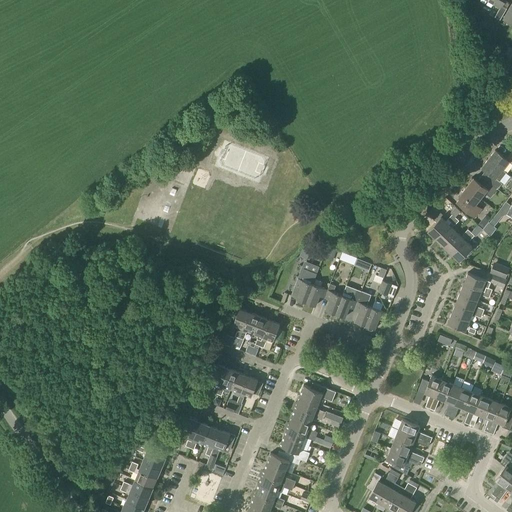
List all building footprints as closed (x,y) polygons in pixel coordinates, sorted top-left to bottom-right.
[(488,0),(500,7),(495,16),(500,19),(510,3),(505,0),(488,0)] [(511,8),(510,7),(503,19),(511,24),(511,8)] [(511,154),(510,153),(506,158),(496,150),(489,158),(503,169),(509,161),(511,163),(511,154)] [(503,170),(503,169),(489,158),(482,167),(493,176),(488,181),(498,188),(502,183),(500,181),(506,172),(503,170)] [(484,179),(481,183),(474,178),(466,188),(480,198),(485,193),(490,197),(497,188),(498,189),(498,188),(488,181),(484,179)] [(476,204),(480,198),(466,188),(459,197),(465,202),(461,207),(475,217),(481,209),(476,204)] [(502,216),(497,212),(489,222),(494,226),(502,216)] [(455,217),(452,214),(445,221),(441,217),(428,230),(436,238),(449,224),(455,217)] [(443,245),(457,232),(452,227),(459,221),(455,217),(449,224),(436,238),(443,245)] [(482,218),(478,223),(483,227),(487,222),(482,218)] [(451,253),(464,239),(457,232),(443,245),(451,253)] [(464,239),(451,253),(459,260),(472,247),(464,239)] [(337,250),(334,249),(329,247),(325,258),(332,261),(337,250)] [(311,252),(302,249),(300,255),(309,259),(311,252)] [(354,264),(354,265),(360,267),(363,260),(357,258),(354,264)] [(313,283),(320,267),(304,261),(298,278),(294,286),(291,296),(296,297),(295,298),(305,302),(313,283)] [(505,278),(510,267),(494,261),(489,272),(494,274),(505,278)] [(482,290),(491,293),(492,289),(483,286),(486,279),(468,272),(464,282),(482,290)] [(505,278),(494,274),(490,282),(504,287),(507,279),(505,278)] [(393,297),(398,286),(392,284),(382,280),(377,291),(388,295),(393,297)] [(491,293),(482,290),(464,282),(460,292),(477,300),(480,294),(489,298),(491,293)] [(327,289),(313,283),(305,302),(315,306),(319,295),(324,297),(327,289)] [(335,313),(342,295),(333,291),(336,285),(330,283),(327,289),(324,297),(329,299),(325,310),(335,313)] [(354,309),(361,291),(346,285),(342,295),(335,313),(345,317),(349,307),(354,309)] [(511,298),(511,295),(511,291),(510,291),(506,289),(503,296),(508,298),(508,297),(511,298)] [(365,325),(372,306),(367,304),(371,295),(361,291),(354,309),(359,311),(355,321),(365,325)] [(473,310),(477,300),(460,292),(456,302),(473,310)] [(469,320),(473,310),(456,302),(452,312),(469,320)] [(372,306),(365,325),(365,327),(366,329),(371,331),(373,330),(374,328),(375,328),(378,318),(384,320),(387,312),(372,306)] [(243,329),(250,312),(239,308),(233,325),(238,327),(235,336),(239,338),(240,338),(242,332),(243,329)] [(253,333),(260,316),(250,312),(243,329),(242,332),(240,338),(239,338),(236,346),(240,348),(246,333),(247,331),(253,333)] [(465,330),(469,320),(452,312),(447,323),(465,330)] [(259,346),(260,346),(260,344),(263,337),(270,320),(260,316),(253,333),(259,335),(255,344),(259,346)] [(260,344),(260,346),(264,347),(266,342),(267,339),(273,341),(275,335),(280,336),(283,330),(278,328),(280,324),(270,320),(263,337),(260,344)] [(464,352),(466,347),(466,346),(457,342),(454,348),(464,352)] [(476,352),(476,351),(467,347),(463,355),(472,359),(473,358),(476,352)] [(483,363),(486,356),(476,352),(473,358),(483,363)] [(496,360),(491,358),(486,356),(483,363),(492,367),(494,361),(495,360),(496,360)] [(494,361),(492,367),(491,370),(501,374),(502,372),(505,366),(494,361)] [(221,385),(227,368),(217,364),(210,381),(221,385)] [(511,375),(511,373),(511,368),(505,365),(505,366),(502,372),(511,375)] [(231,388),(237,372),(227,368),(221,385),(220,387),(217,394),(221,395),(223,391),(229,393),(231,388)] [(239,397),(247,375),(237,372),(231,388),(237,391),(235,395),(239,397)] [(239,397),(237,402),(241,403),(245,394),(251,396),(258,380),(247,375),(239,397)] [(442,379),(441,378),(432,375),(429,381),(423,379),(418,390),(425,392),(430,394),(425,406),(430,408),(442,379)] [(445,400),(452,383),(442,379),(430,408),(435,410),(440,398),(445,400)] [(299,395),(319,402),(321,397),(332,401),(336,391),(316,383),(314,388),(303,384),(299,395)] [(450,416),(462,387),(452,383),(445,400),(450,402),(445,414),(450,416)] [(465,408),(472,391),(462,387),(450,416),(454,418),(459,406),(465,408)] [(469,424),(481,394),(472,391),(465,408),(469,410),(464,422),(469,424)] [(484,415),(491,398),(481,394),(469,424),(474,426),(479,413),(484,415)] [(316,408),(319,402),(299,395),(295,405),(315,412),(324,416),(341,422),(343,418),(325,411),(325,412),(316,408)] [(489,432),(501,402),(491,398),(484,415),(489,418),(484,430),(489,432)] [(228,402),(225,409),(233,412),(236,405),(228,402)] [(501,402),(489,432),(493,434),(499,421),(503,423),(502,427),(510,430),(510,429),(511,430),(511,415),(508,413),(511,406),(501,402)] [(316,418),(322,420),(324,416),(315,412),(295,405),(291,415),(311,422),(313,417),(316,418)] [(308,428),(311,422),(291,415),(288,425),(307,432),(316,436),(317,432),(308,428)] [(193,439),(200,422),(189,418),(183,435),(193,439)] [(428,440),(430,441),(432,437),(430,436),(417,431),(420,425),(403,418),(398,428),(416,435),(428,440)] [(203,443),(210,426),(200,422),(193,439),(192,441),(189,448),(194,449),(197,440),(203,443)] [(316,436),(307,432),(288,425),(284,435),(303,442),(305,437),(314,440),(316,436)] [(206,465),(220,430),(210,426),(203,443),(209,445),(205,454),(210,456),(206,465)] [(428,440),(416,435),(398,428),(394,438),(412,445),(413,441),(426,445),(428,446),(430,441),(428,440)] [(229,451),(233,442),(227,440),(230,434),(220,430),(206,465),(213,468),(220,449),(223,451),(224,449),(229,451)] [(310,452),(300,449),(303,442),(284,435),(280,445),(286,448),(285,452),(284,453),(301,459),(306,461),(308,457),(310,452)] [(412,445),(394,438),(391,447),(408,455),(420,460),(423,461),(424,457),(409,451),(412,445)] [(324,439),(322,444),(331,447),(333,442),(324,439)] [(420,460),(408,455),(391,447),(386,457),(395,461),(393,466),(407,474),(409,467),(404,464),(405,460),(418,465),(420,460)] [(144,460),(161,467),(165,457),(148,450),(144,460)] [(299,464),(301,459),(284,453),(285,452),(279,450),(277,455),(270,452),(266,463),(285,470),(289,460),(299,464)] [(504,485),(511,474),(511,468),(509,466),(511,461),(511,452),(509,451),(501,462),(505,465),(496,478),(500,482),(492,493),(495,496),(494,498),(496,496),(504,485)] [(157,477),(161,467),(144,460),(139,470),(157,477)] [(283,476),(285,470),(266,463),(262,473),(294,485),(296,481),(292,480),(283,476)] [(378,501),(396,471),(391,469),(390,472),(383,483),(379,480),(381,476),(375,473),(367,487),(373,490),(369,496),(378,501)] [(153,487),(157,477),(139,470),(135,480),(153,487)] [(388,506),(400,485),(395,482),(400,474),(396,471),(378,501),(388,506)] [(262,473),(258,483),(277,490),(282,492),(284,486),(289,488),(292,490),(294,485),(262,473)] [(511,490),(511,474),(504,485),(496,496),(494,498),(493,500),(498,503),(508,488),(511,490)] [(397,511),(414,482),(410,479),(405,488),(400,485),(388,506),(397,511)] [(149,497),(153,487),(135,480),(133,485),(124,481),(122,486),(131,490),(149,497)] [(414,482),(397,511),(409,511),(410,510),(413,511),(416,511),(421,505),(415,502),(415,501),(411,498),(417,487),(419,484),(414,482)] [(275,496),(277,490),(258,483),(255,493),(273,501),(283,504),(284,500),(275,496)] [(149,497),(131,490),(122,486),(120,490),(126,492),(129,493),(127,499),(144,507),(149,497)] [(283,504),(273,501),(255,493),(251,503),(270,510),(272,505),(281,509),(283,504)] [(310,503),(312,498),(304,494),(301,500),(310,503)] [(138,511),(142,511),(144,507),(127,499),(124,506),(138,511)] [(251,503),(247,511),(268,511),(270,510),(251,503)]
